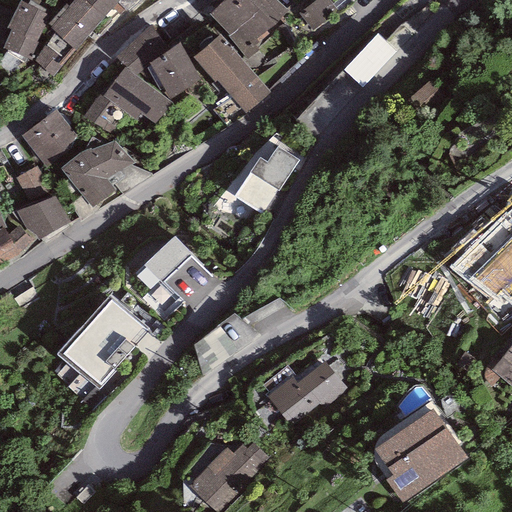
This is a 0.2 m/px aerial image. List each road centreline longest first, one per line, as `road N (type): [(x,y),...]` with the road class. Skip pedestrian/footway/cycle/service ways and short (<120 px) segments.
road 1 (residential): [(468,0),(338,130),(258,262),(120,409),(103,436),(104,455),(128,468),(146,460),(191,400),(511,171)]
road 2 (tertiary): [(0,284),(242,129),(380,0)]
road 3 (residential): [(0,134),(52,102),(166,0)]
